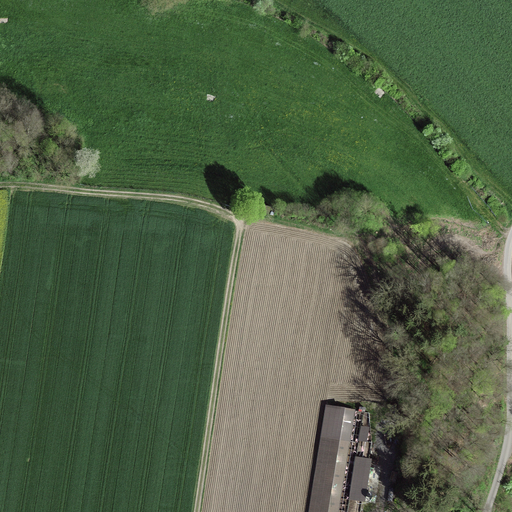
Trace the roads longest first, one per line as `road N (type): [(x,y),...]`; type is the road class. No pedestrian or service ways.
road 1 (track): [(197,511),(238,216)]
road 2 (unclassified): [(511,232),(509,426),(486,511)]
road 3 (track): [(238,216),(176,197),(0,186)]
